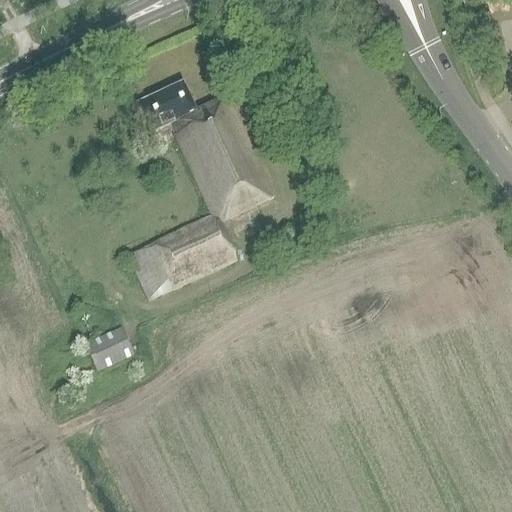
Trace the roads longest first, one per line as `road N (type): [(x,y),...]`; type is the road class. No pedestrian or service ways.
road 1 (tertiary): [(511,179),(429,56)]
road 2 (secondary): [(0,84),(111,29)]
